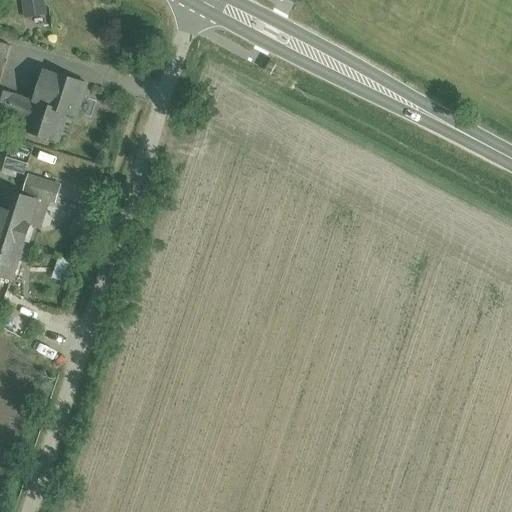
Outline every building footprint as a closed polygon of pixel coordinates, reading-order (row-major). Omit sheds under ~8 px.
[(20,0),(24,22),(45,18),(41,0),(20,0)] [(0,45),(0,91),(1,92),(15,51),(0,45)] [(24,105),(38,110),(29,135),(58,144),(67,118),(81,122),(93,86),(51,71),(48,82),(33,77),(24,105)] [(63,185),(37,176),(29,195),(56,205),(63,185)] [(0,283),(10,287),(38,206),(0,192),(0,283)] [(34,248),(56,256),(69,220),(48,212),(34,248)]
